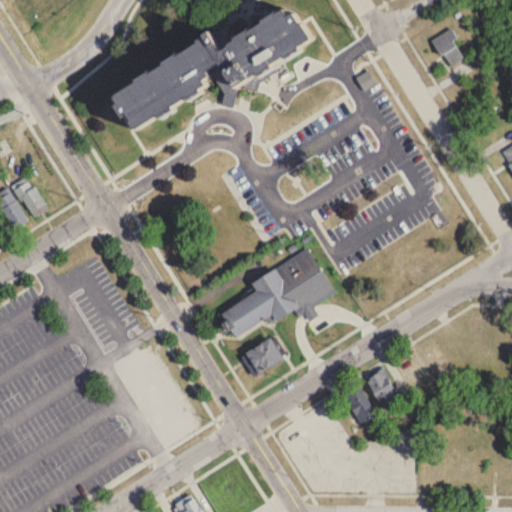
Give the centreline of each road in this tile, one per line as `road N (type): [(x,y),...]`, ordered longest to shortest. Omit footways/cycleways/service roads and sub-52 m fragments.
road 1 (residential): [(0,34),(252,426)]
road 2 (residential): [(252,426),(511,259)]
road 3 (residential): [(365,0),(511,235)]
road 4 (residential): [(117,511),(252,426)]
road 5 (residential): [(125,0),(84,52),(35,86)]
road 6 (residential): [(0,274),(105,207)]
